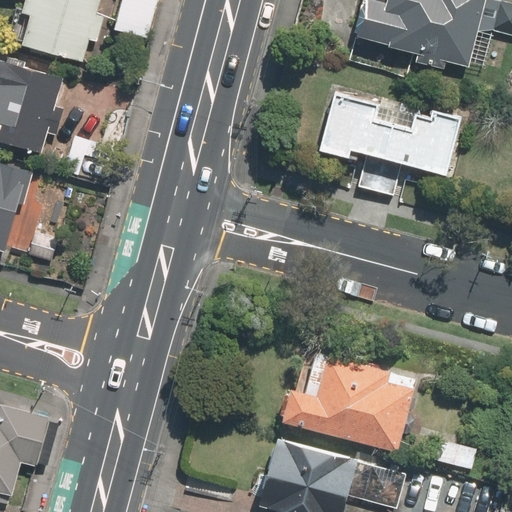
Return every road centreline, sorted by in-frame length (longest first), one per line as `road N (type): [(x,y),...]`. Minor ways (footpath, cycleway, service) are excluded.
road 1 (secondary): [(233,0),(183,190)]
road 2 (residential): [(511,299),(323,248)]
road 3 (residential): [(323,248),(278,252),(172,233)]
road 4 (residential): [(183,190),(323,248)]
road 5 (tertiary): [(129,393),(64,375),(2,333)]
road 6 (tertiary): [(2,333),(87,336),(139,352)]
road 7 (secondary): [(172,233),(139,352)]
road 8 (secondary): [(129,393),(97,511)]
